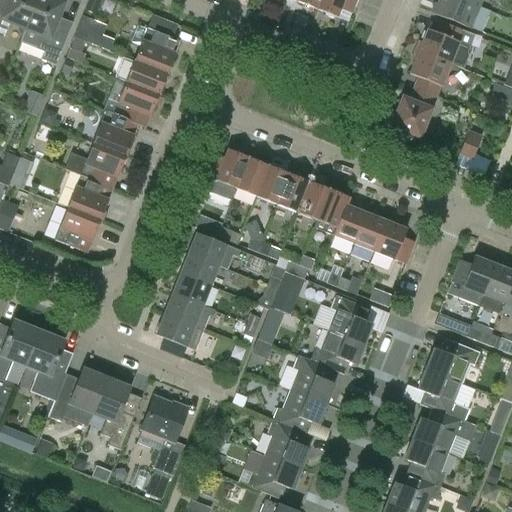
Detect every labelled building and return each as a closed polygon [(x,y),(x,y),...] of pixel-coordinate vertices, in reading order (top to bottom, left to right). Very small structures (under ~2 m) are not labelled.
[(8,24),(24,30),(35,0),(7,0),(5,4),(0,2),(0,34),(4,36),(8,24)] [(64,3),(57,0),(35,0),(24,30),(19,44),(43,53),(39,61),(55,67),(69,30),(55,24),(64,3)] [(295,0),(295,2),(315,10),(318,0),(295,0)] [(318,0),(315,10),(324,14),(324,16),(333,19),(333,17),(336,18),(339,10),(350,15),(355,0),(318,0)] [(487,12),(478,8),(457,0),(438,0),(432,15),(479,33),(487,12)] [(457,0),(478,8),(481,0),(457,0)] [(151,16),(132,64),(165,76),(178,43),(169,39),(175,26),(151,16)] [(72,39),(84,43),(93,22),(81,17),(72,39)] [(417,53),(449,65),(450,63),(463,68),(468,57),(466,52),(468,46),(458,42),(462,32),(440,23),(435,34),(426,30),(417,53)] [(417,78),(413,89),(435,98),(439,88),(440,88),(449,65),(417,53),(409,75),(417,78)] [(156,99),(165,76),(132,64),(123,86),(156,99)] [(104,112),(104,114),(136,127),(137,126),(144,129),(156,99),(123,86),(112,115),(104,112)] [(419,139),(435,98),(413,89),(408,101),(401,98),(389,128),(419,139)] [(104,114),(91,147),(123,160),(136,127),(104,114)] [(480,138),(467,133),(458,155),(471,160),(480,138)] [(111,191),(123,160),(91,147),(85,162),(70,156),(63,172),(78,178),(111,191)] [(235,190),(247,159),(237,155),(238,153),(230,150),(229,152),(226,151),(223,159),(212,155),(198,189),(230,202),(235,190)] [(0,167),(0,166),(0,184),(7,187),(18,159),(5,154),(0,167)] [(247,159),(235,190),(255,197),(267,167),(247,159)] [(267,167),(255,197),(275,205),(287,175),(267,167)] [(287,175),(275,205),(295,213),(307,183),(287,175)] [(78,178),(66,210),(98,223),(111,191),(78,178)] [(307,183),(295,213),(315,221),(327,191),(307,183)] [(332,237),(347,199),(327,191),(315,221),(312,229),(332,237)] [(347,199),(332,237),(352,245),(364,214),(345,206),(348,199),(347,199)] [(48,238),(53,241),(86,254),(98,223),(66,210),(65,211),(60,208),(56,209),(52,212),(46,228),(45,231),(45,235),(48,238)] [(364,214),(352,245),(372,253),(384,222),(364,214)] [(384,222),(372,253),(404,265),(413,243),(402,239),(405,230),(402,229),(403,227),(395,224),(394,226),(384,222)] [(220,226),(216,237),(226,240),(230,230),(220,226)] [(187,255),(217,267),(226,271),(233,256),(236,257),(238,252),(195,234),(187,255)] [(256,253),(260,242),(250,238),(246,249),(256,253)] [(260,242),(256,253),(266,256),(270,246),(260,242)] [(179,275),(209,287),(217,267),(187,255),(179,275)] [(477,307),(494,266),(473,257),(470,266),(459,261),(445,295),(477,307)] [(294,275),(298,265),(288,261),(284,271),(294,275)] [(298,265),(294,275),(304,279),(308,269),(298,265)] [(511,278),(511,272),(494,266),(477,307),(497,315),(502,304),(511,278)] [(335,287),(340,277),(330,273),(326,283),(335,287)] [(171,295),(201,308),(209,287),(179,275),(171,295)] [(265,287),(276,291),(279,281),(269,277),(265,287)] [(340,277),(335,287),(345,291),(349,281),(340,277)] [(511,278),(502,304),(511,308),(511,278)] [(276,291),(265,287),(262,296),(272,300),(276,291)] [(163,315),(202,331),(208,317),(212,318),(214,313),(201,308),(171,295),(163,315)] [(326,331),(362,346),(369,329),(369,325),(364,323),(369,310),(335,296),(329,310),(334,312),(326,331)] [(202,331),(163,315),(159,325),(157,324),(154,333),(156,333),(154,336),(163,340),(158,351),(180,360),(185,348),(194,352),(202,331)] [(243,324),(254,328),(257,319),(247,315),(243,324)] [(11,362),(24,367),(38,332),(12,322),(1,350),(0,349),(0,381),(3,383),(11,362)] [(254,328),(243,324),(240,334),(250,338),(254,328)] [(296,357),(343,375),(347,363),(353,365),(356,362),(362,346),(326,331),(318,351),(314,349),(309,361),(297,356),(296,357)] [(38,332),(24,367),(37,372),(28,393),(52,403),(59,388),(64,375),(52,370),(63,342),(38,332)] [(485,346),(489,336),(479,332),(475,343),(485,346)] [(489,336),(485,346),(495,350),(499,340),(489,336)] [(430,354),(424,370),(460,385),(468,365),(473,367),(478,354),(444,340),(439,353),(433,350),(430,354)] [(288,391),(325,406),(331,389),(331,385),(326,383),(330,371),(342,376),(343,375),(296,357),(291,370),(296,372),(288,391)] [(72,394),(59,388),(52,403),(46,418),(60,424),(63,417),(87,426),(91,415),(105,379),(81,370),(72,394)] [(423,393),(418,405),(463,423),(453,418),(457,406),(453,404),(460,385),(424,370),(417,387),(417,391),(423,393)] [(105,379),(91,415),(105,421),(99,435),(109,439),(106,446),(120,451),(133,418),(120,413),(129,389),(105,379)] [(271,422),(305,435),(310,423),(315,425),(318,422),(325,406),(288,391),(281,411),(276,409),(271,422)] [(162,440),(151,469),(172,477),(184,447),(173,443),(186,411),(152,398),(139,430),(162,440)] [(463,423),(418,405),(418,406),(430,411),(425,422),(420,420),(417,423),(410,440),(446,454),(454,436),(468,441),(474,427),(463,423)] [(263,456),(299,470),(305,454),(306,450),(300,447),(305,435),(271,422),(266,434),(270,436),(263,456)] [(0,424),(0,442),(44,460),(50,444),(0,424)] [(473,456),(487,462),(497,435),(484,430),(473,456)] [(409,463),(404,475),(438,488),(443,475),(439,473),(446,454),(410,440),(404,456),(403,460),(409,463)] [(299,470),(263,456),(255,475),(250,474),(245,487),(279,500),(284,488),(289,490),(292,487),(299,470)] [(394,485),(385,505),(403,511),(423,511),(429,499),(433,501),(438,488),(404,475),(399,487),(394,485)] [(291,511),(263,501),(258,511),(291,511)]
